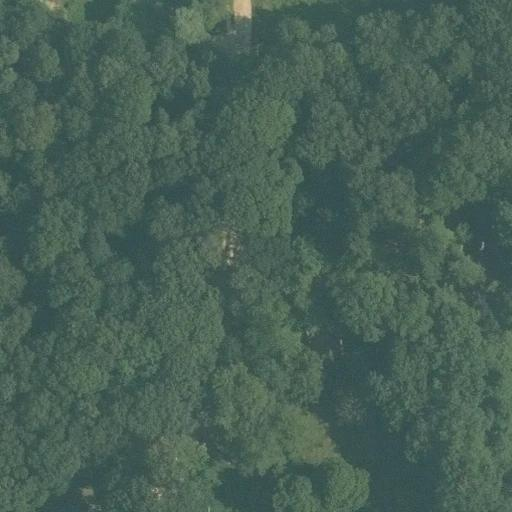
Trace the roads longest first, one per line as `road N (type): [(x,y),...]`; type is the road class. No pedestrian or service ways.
road 1 (track): [(242,0),(233,245),(216,323)]
road 2 (track): [(198,380),(142,511)]
